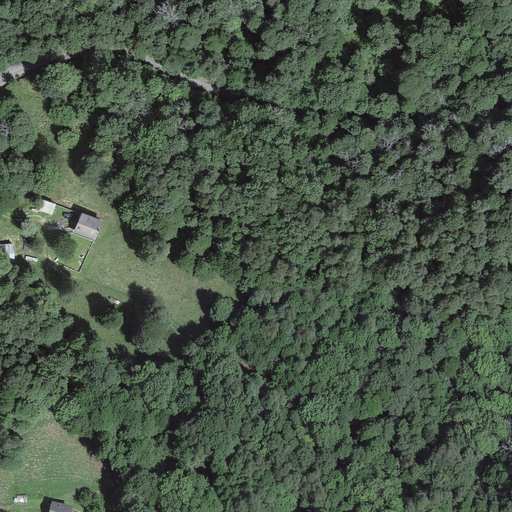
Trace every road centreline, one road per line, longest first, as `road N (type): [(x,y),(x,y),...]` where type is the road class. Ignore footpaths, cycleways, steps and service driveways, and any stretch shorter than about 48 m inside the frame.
road 1 (track): [(0,216),(38,215),(48,263),(183,334),(273,396),(265,420),(156,441),(158,451),(207,468)]
road 2 (unclassified): [(511,103),(418,112),(284,102),(108,50),(55,52),(0,74)]
